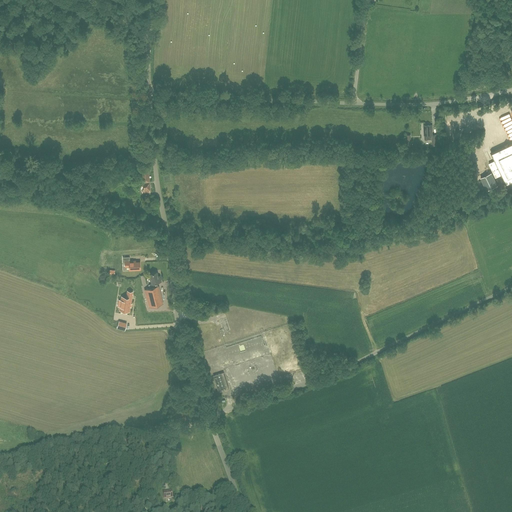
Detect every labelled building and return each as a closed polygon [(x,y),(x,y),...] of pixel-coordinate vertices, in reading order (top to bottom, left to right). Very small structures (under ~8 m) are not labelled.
[(432,145),(436,145),(436,135),(432,135),(432,125),(424,126),(424,135),(425,135),(425,140),(432,140),(432,145)] [(495,161),(489,163),(496,178),(501,175),(506,186),(511,183),(511,182),(511,142),(509,144),(509,143),(504,145),(504,146),(491,152),(495,161)] [(142,177),(138,178),(139,182),(144,181),(144,183),(149,182),(149,169),(148,167),(142,167),(142,177)] [(491,173),(481,178),(487,191),(498,186),(491,173)] [(144,181),(139,182),(139,184),(142,184),(143,190),(142,190),(142,193),(150,192),(149,182),(144,183),(144,181)] [(129,270),(140,270),(140,262),(136,262),(136,261),(125,261),(125,267),(129,266),(129,270)] [(157,283),(161,282),(160,276),(158,276),(157,272),(149,274),(152,284),(153,284),(154,288),(145,290),(149,307),(163,304),(158,286),(157,283)] [(108,285),(109,289),(122,288),(122,285),(127,285),(127,277),(109,278),(102,278),(102,285),(108,285)] [(120,307),(119,310),(129,312),(131,298),(132,292),(127,291),(126,297),(121,297),(121,300),(121,302),(122,302),(122,306),(120,306),(120,307)] [(291,374),(298,381),(303,376),(301,374),(303,372),(298,367),(291,374)] [(218,392),(229,389),(223,372),(213,376),(218,392)] [(186,418),(184,412),(183,407),(176,409),(177,414),(176,414),(177,419),(186,418)] [(172,498),(172,495),(171,490),(163,491),(164,496),(164,499),(172,498)]
